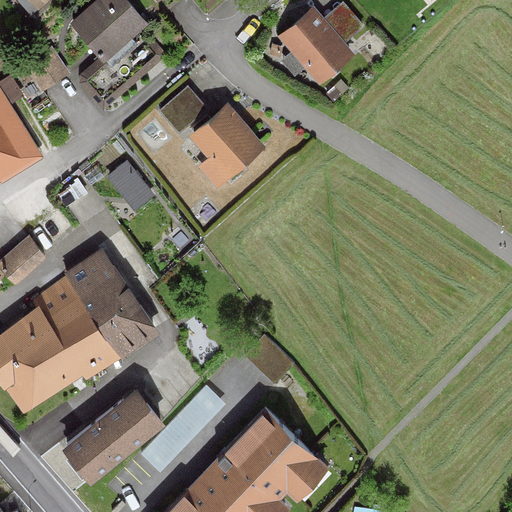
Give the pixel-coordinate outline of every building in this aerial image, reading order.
[(80,84),(102,109),(163,56),(144,34),(136,41),(125,30),(140,17),(125,0),(97,0),(72,22),(101,56),(81,74),(80,84)] [(319,78),(348,54),(309,8),(280,34),(319,78)] [(41,88),(65,72),(48,47),(25,63),(41,88)] [(182,128),(210,104),(191,82),(163,106),(182,128)] [(0,183),(2,182),(3,183),(45,158),(0,85),(0,183)] [(224,105),(192,133),(226,173),(258,145),(224,105)] [(128,200),(145,186),(125,161),(108,175),(128,200)] [(30,238),(29,239),(0,264),(0,265),(13,281),(42,256),(43,255),(30,238)] [(66,275),(95,318),(111,342),(117,350),(152,327),(100,252),(66,275)] [(0,373),(5,380),(77,330),(95,318),(66,275),(32,300),(37,306),(0,333),(0,373)] [(77,330),(5,380),(21,403),(66,372),(93,353),(111,342),(95,318),(77,330)] [(242,354),(273,383),(293,362),(262,333),(242,354)] [(164,467),(227,400),(209,383),(146,451),(164,467)] [(159,421),(133,389),(65,443),(91,475),(159,421)] [(323,465),(313,455),(263,408),(216,457),(224,464),(230,457),(240,466),(203,506),(185,489),(163,511),(277,511),(284,506),(274,496),(285,483),(295,493),(323,465)]
